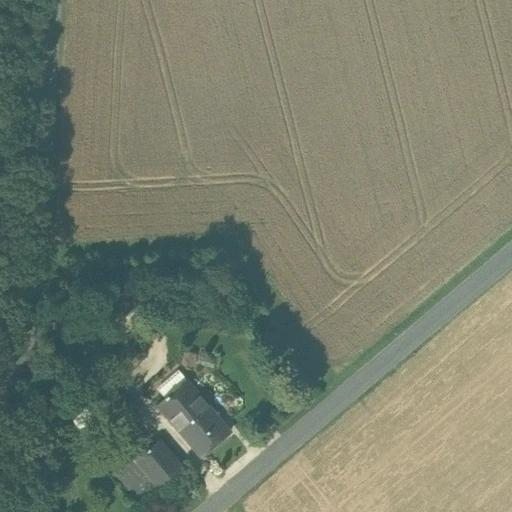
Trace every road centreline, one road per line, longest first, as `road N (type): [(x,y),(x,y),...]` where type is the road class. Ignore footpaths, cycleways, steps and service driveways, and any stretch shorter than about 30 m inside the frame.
road 1 (unclassified): [(53,0),(37,285),(20,364),(0,394)]
road 2 (tertiary): [(511,252),(204,511)]
